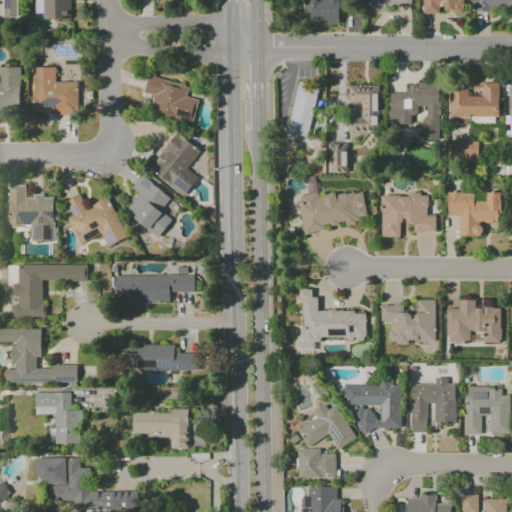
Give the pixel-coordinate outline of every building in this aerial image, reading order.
[(16,0),(1,0),(2,18),(17,17),(16,0)] [(70,0),(70,19),(44,19),(42,0),(70,0)] [(304,0),(304,24),(339,24),(339,0),(304,0)] [(369,0),(369,12),(389,11),(389,5),(413,5),(412,0),(369,0)] [(421,0),(422,13),(438,14),(438,11),(460,11),(460,0),(421,0)] [(511,0),(474,0),(475,12),(511,11),(511,0)] [(31,67),(55,67),(55,82),(77,82),(78,115),(55,115),(55,112),(31,112),(31,67)] [(0,68),(20,68),(21,114),(0,114),(0,68)] [(189,86),(147,75),(143,93),(154,96),(150,114),(192,124),(198,100),(186,97),(189,86)] [(299,82),(320,88),(307,137),(286,131),(299,82)] [(440,83),(405,83),(405,93),(390,93),(389,123),(411,123),(411,115),(417,115),(417,107),(426,107),(426,119),(422,119),(422,140),(439,140),(440,83)] [(498,117),(498,83),(481,83),(481,96),(467,96),(467,86),(448,86),(449,117),(498,117)] [(370,132),(370,125),(378,125),(378,85),(347,85),(348,132),(370,132)] [(151,169),(156,162),(155,161),(163,150),(176,132),(200,151),(186,169),(198,178),(183,196),(158,175),(151,169)] [(478,141),(449,140),(449,159),(477,160),(478,141)] [(347,173),(348,143),(327,143),(326,173),(347,173)] [(131,187),(140,176),(141,176),(143,175),(152,183),(151,183),(170,198),(169,199),(160,211),(171,220),(157,237),(125,211),(139,193),(131,187)] [(7,185),(25,185),(25,198),(32,198),(32,194),(43,194),(43,198),(52,197),(53,221),(54,227),(56,227),(56,240),(54,240),(54,241),(30,241),(30,224),(21,224),(18,227),(12,227),(9,224),(8,224),(8,202),(7,202),(7,185)] [(301,234),(324,232),(324,225),(345,224),(345,226),(359,225),(358,218),(365,218),(364,192),(318,195),(317,194),(299,195),(301,234)] [(459,216),(458,236),(481,237),(481,222),(500,223),(500,193),(448,192),(447,216),(459,216)] [(64,201),(79,193),(86,208),(106,197),(128,236),(107,247),(100,233),(80,244),(67,218),(72,215),(64,201)] [(381,196),(381,237),(401,237),(400,224),(413,224),(413,232),(435,232),(435,216),(427,216),(427,194),(408,194),(408,196),(381,196)] [(87,265),(7,265),(7,285),(15,285),(15,305),(11,305),(11,317),(43,317),(43,281),(87,282),(87,265)] [(114,275),(114,300),(169,301),(169,292),(193,292),(193,275),(114,275)] [(365,338),(364,310),(318,312),(317,297),(311,298),(311,289),(300,289),(302,336),(296,337),(296,350),(314,350),(314,340),(365,338)] [(435,300),(416,300),(416,312),(403,312),(403,305),(380,305),(380,322),(388,322),(388,343),(409,343),(409,342),(435,342),(435,300)] [(501,343),(501,308),(475,308),(475,300),(459,300),(459,309),(446,309),(447,342),(470,342),(470,332),(483,332),(483,343),(501,343)] [(77,383),(77,365),(50,365),(50,369),(35,369),(35,354),(40,354),(40,329),(0,328),(0,342),(12,342),(12,369),(5,369),(5,383),(77,383)] [(199,369),(198,353),(174,354),(173,345),(120,347),(120,371),(199,369)] [(401,429),(401,385),(393,385),(393,378),(376,378),(376,385),(343,385),(343,407),(357,407),(357,429),(401,429)] [(411,384),(410,432),(426,432),(427,405),(433,405),(433,422),(455,422),(455,384),(447,384),(447,378),(434,378),(434,384),(411,384)] [(510,433),(510,395),(501,395),(502,388),(465,387),(465,435),(481,435),(482,415),(490,416),(489,433),(510,433)] [(80,443),(79,410),(70,410),(70,392),(34,393),(35,415),(54,414),(55,444),(80,443)] [(338,450),(356,438),(333,402),(314,414),(316,418),(296,431),(307,447),(328,434),(338,450)] [(131,413),(131,436),(169,436),(169,448),(187,448),(187,409),(170,409),(170,413),(131,413)] [(297,450),(297,479),(335,478),(335,454),(321,454),(320,449),(297,450)] [(90,492),(89,468),(78,469),(78,458),(34,458),(35,484),(48,483),(49,503),(72,503),(72,511),(136,510),(135,491),(90,492)] [(0,501),(10,493),(0,482),(0,501)] [(336,487),(307,487),(307,496),(301,496),(300,511),(342,511),(343,499),(336,499),(336,487)] [(460,511),(477,511),(478,495),(461,495),(460,511)] [(450,511),(451,504),(436,504),(436,497),(407,496),(406,511),(450,511)] [(505,511),(506,500),(484,499),(483,511),(505,511)]
